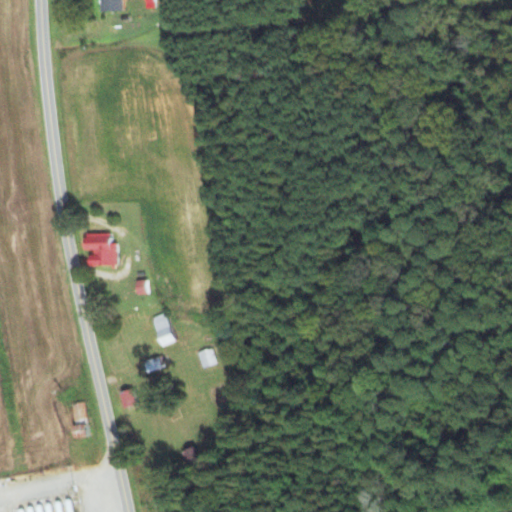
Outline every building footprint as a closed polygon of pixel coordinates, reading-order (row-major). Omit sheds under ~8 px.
[(99,0),(100,11),(122,11),(122,0),(99,0)] [(111,234),(84,233),(84,249),(90,249),(90,266),(117,266),(117,244),(111,243),(111,234)] [(135,281),(136,295),(149,294),(148,280),(135,281)] [(160,346),(173,342),(166,314),(152,317),(160,346)] [(196,352),(202,369),(216,363),(211,348),(196,352)] [(136,405),(131,389),(119,393),(123,409),(136,405)] [(74,439),(89,437),(85,402),(71,404),(74,439)]
